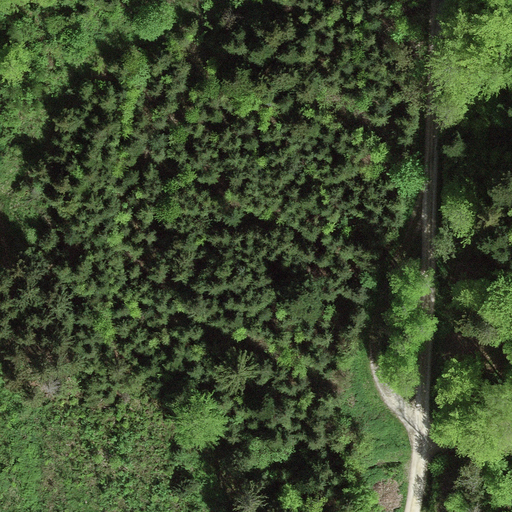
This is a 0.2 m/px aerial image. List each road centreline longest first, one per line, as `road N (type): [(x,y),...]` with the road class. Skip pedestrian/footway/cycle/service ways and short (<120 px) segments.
road 1 (track): [(440,0),(424,433),(412,511)]
road 2 (track): [(431,196),(382,297),(375,360),(393,401),(424,433),(471,452),(511,442)]
